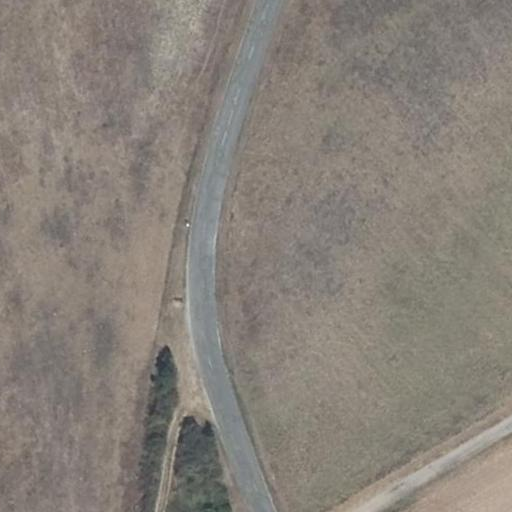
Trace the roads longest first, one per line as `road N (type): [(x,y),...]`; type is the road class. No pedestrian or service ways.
road 1 (unclassified): [(273,0),(202,212),(197,270),(198,323),(214,393),(260,511)]
road 2 (track): [(160,511),(198,323)]
road 3 (unclassified): [(366,511),(511,427)]
